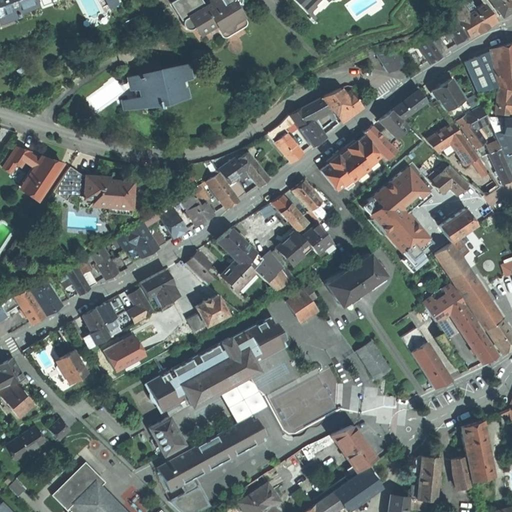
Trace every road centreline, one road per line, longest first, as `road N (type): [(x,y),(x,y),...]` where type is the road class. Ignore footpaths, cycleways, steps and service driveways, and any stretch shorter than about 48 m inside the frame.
road 1 (tertiary): [(0,350),(200,239),(395,96)]
road 2 (residential): [(0,113),(170,158),(243,139),(335,84),(368,80),(395,96)]
road 3 (unknown): [(145,40),(78,77),(39,125)]
road 4 (tertiary): [(395,96),(461,51),(511,31)]
road 5 (track): [(416,0),(409,28),(324,61)]
road 6 (residential): [(511,372),(492,392),(408,430)]
